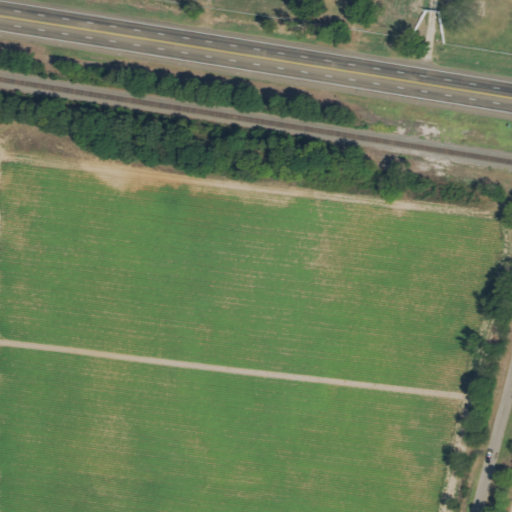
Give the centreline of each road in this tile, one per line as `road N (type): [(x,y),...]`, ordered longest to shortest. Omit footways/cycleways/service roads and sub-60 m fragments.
road 1 (trunk): [(511,96),(0,10)]
road 2 (residential): [(466,511),(511,360)]
